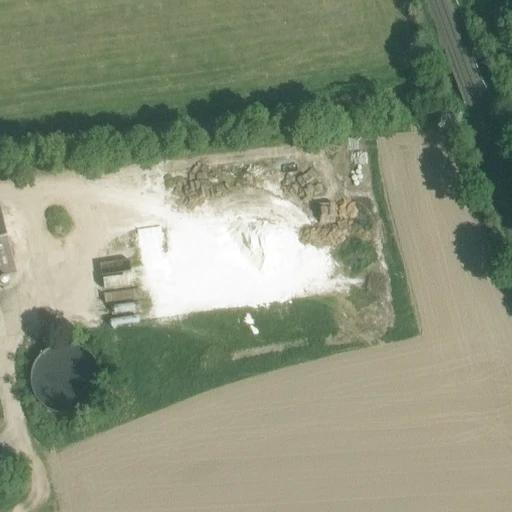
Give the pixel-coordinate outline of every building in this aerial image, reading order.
[(156,170),(55,187),(64,240),(165,223),(156,170)] [(377,183),(353,188),(362,234),(386,229),(377,183)] [(0,211),(0,277),(16,274),(0,211)] [(337,240),(180,262),(187,315),(344,294),(337,240)] [(99,394),(102,381),(99,367),(91,356),(80,348),(66,346),(53,349),(41,356),(34,368),(31,381),(34,395),(42,406),(53,414),(67,416),(80,413),(92,405),(99,394)]
